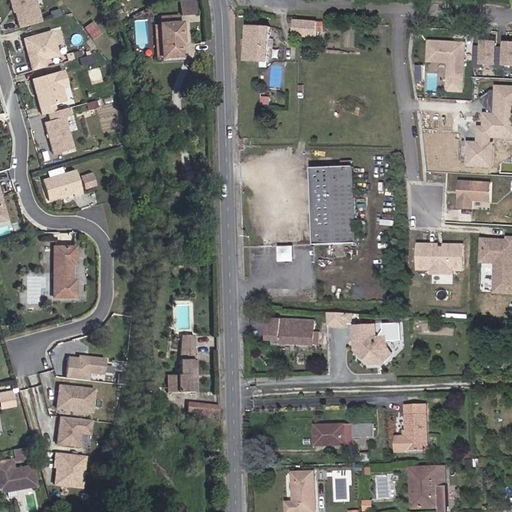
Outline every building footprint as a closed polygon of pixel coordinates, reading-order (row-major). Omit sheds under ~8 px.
[(41,22),(34,0),(9,0),(12,9),(14,9),(19,28),(41,22)] [(196,14),(195,0),(186,0),(179,1),(181,16),(196,14)] [(184,57),(181,23),(180,23),(179,16),(161,17),(162,25),(159,25),(162,58),(184,57)] [(317,38),(318,23),(296,21),(295,36),(317,38)] [(269,63),(271,29),(248,27),(246,61),(269,63)] [(58,56),(51,32),(23,40),(32,71),(45,68),(43,60),(58,56)] [(463,92),(465,44),(429,42),(429,56),(437,56),(436,62),(449,63),(448,91),(463,92)] [(495,67),(496,43),(478,42),(477,66),(495,67)] [(511,42),(501,43),(500,66),(511,66),(511,42)] [(64,102),(60,88),(66,87),(62,72),(31,80),(41,116),(47,114),(55,112),(53,105),(64,102)] [(492,91),(480,99),(489,112),(489,115),(485,114),(485,128),(480,128),(479,143),(469,143),(468,165),(492,167),(493,144),(490,144),(490,137),(505,138),(505,130),(511,130),(511,87),(497,87),(497,91),(492,91)] [(97,107),(95,100),(86,103),(88,110),(97,107)] [(72,150),(63,118),(69,117),(67,108),(55,112),(47,114),(49,122),(44,123),(53,155),(72,150)] [(357,244),(354,167),(312,169),(315,245),(357,244)] [(81,194),(74,171),(41,180),(47,200),(72,193),(72,196),(81,194)] [(92,172),(81,175),(85,189),(97,186),(92,172)] [(490,202),(491,184),(460,182),(459,209),(473,209),(473,201),(490,202)] [(511,283),(511,238),(508,238),(508,244),(495,243),(495,240),(483,239),(482,262),(496,263),(494,283),(511,283)] [(281,261),(295,261),(296,246),(281,245),(281,261)] [(463,270),(464,246),(445,245),(445,251),(438,251),(438,245),(419,245),(419,269),(432,270),(432,274),(452,274),(452,270),(463,270)] [(75,265),(75,248),(53,248),(53,298),(74,298),(75,281),(71,281),(71,265),(75,265)] [(346,321),(347,313),(328,312),(329,326),(346,327),(346,321)] [(315,333),(316,321),(269,319),(268,340),(281,341),(281,343),(315,344),(315,333)] [(402,340),(401,325),(386,325),(386,331),(382,338),(377,338),(377,326),(355,327),(356,346),(361,346),(361,352),(366,352),(367,360),(372,365),(385,364),(393,355),(388,348),(388,341),(402,340)] [(195,393),(194,336),(181,336),(179,361),(179,375),(166,376),(167,389),(167,393),(195,393)] [(506,352),(503,341),(494,341),(491,339),(485,340),(486,355),(496,354),(496,353),(506,352)] [(80,358),(70,357),(68,379),(92,381),(93,375),(106,376),(108,359),(80,356),(80,358)] [(92,389),(59,385),(58,394),(59,394),(59,397),(57,397),(56,408),(82,411),(83,399),(91,400),(92,389)] [(11,392),(0,393),(0,402),(13,400),(11,392)] [(89,412),(91,400),(83,399),(82,411),(89,412)] [(195,419),(196,404),(187,403),(186,414),(195,419)] [(208,421),(210,405),(196,404),(195,419),(196,420),(208,421)] [(428,451),(427,404),(404,405),(405,430),(393,431),(394,452),(428,451)] [(219,422),(218,406),(210,405),(208,421),(216,422),(219,422)] [(89,435),(91,421),(59,417),(56,445),(79,447),(80,434),(89,435)] [(373,437),(373,424),(345,425),(346,444),(354,444),(354,438),(373,437)] [(346,444),(345,425),(316,426),(316,445),(346,444)] [(30,458),(28,447),(19,449),(21,460),(30,458)] [(21,460),(19,449),(13,450),(15,461),(21,460)] [(88,456),(55,452),(53,468),(56,469),(54,486),(84,489),(88,456)] [(35,486),(32,466),(13,470),(11,461),(0,462),(0,489),(4,492),(35,486)] [(449,507),(448,487),(446,487),(445,467),(412,468),(413,508),(439,507),(439,511),(446,511),(446,507),(449,507)] [(315,511),(313,471),(291,472),(293,501),(285,501),(285,511),(290,511),(311,511),(315,511)]
